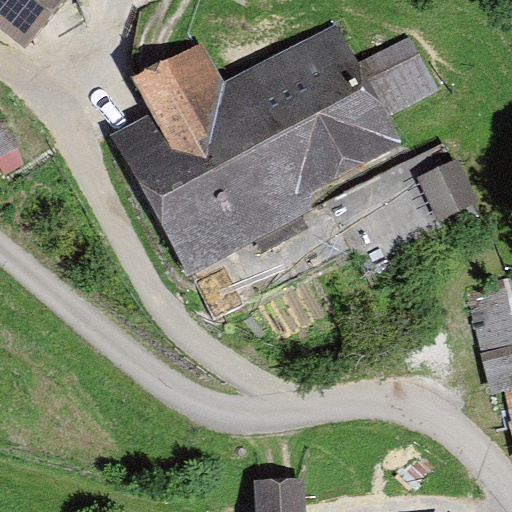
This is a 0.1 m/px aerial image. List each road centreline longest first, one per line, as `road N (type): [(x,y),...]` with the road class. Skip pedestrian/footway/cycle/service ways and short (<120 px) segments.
road 1 (track): [(0,255),(187,417),(399,397),(470,446),(511,503)]
road 2 (track): [(280,511),(338,505),(445,511)]
road 3 (track): [(0,466),(136,511)]
